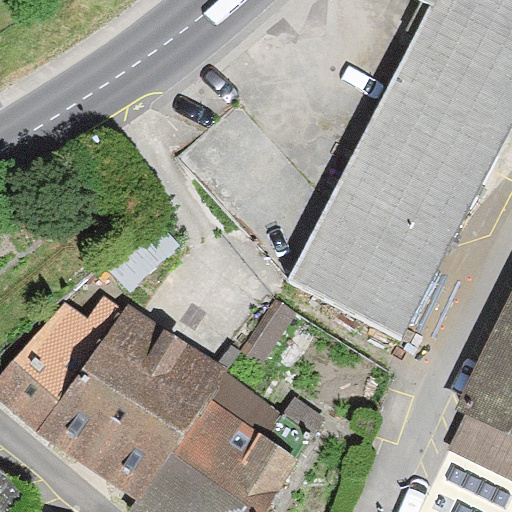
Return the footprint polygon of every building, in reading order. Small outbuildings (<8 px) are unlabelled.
[(511,0),(421,0),(432,5),(288,283),(400,340),(511,122),(511,0)] [(511,282),(430,440),(511,481),(511,282)] [(0,374),(0,393),(41,431),(120,310),(104,300),(87,320),(65,303),(0,374)] [(120,310),(41,431),(143,497),(208,399),(224,375),(228,368),(126,301),(120,310)] [(244,352),(262,363),(295,314),(277,302),(244,352)] [(208,399),(264,436),(280,412),(224,375),(208,399)] [(297,398),(287,412),(312,429),(322,415),(297,398)] [(264,436),(208,399),(143,497),(133,511),(268,511),(302,460),(264,436)] [(0,511),(14,511),(28,491),(0,470),(0,511)]
